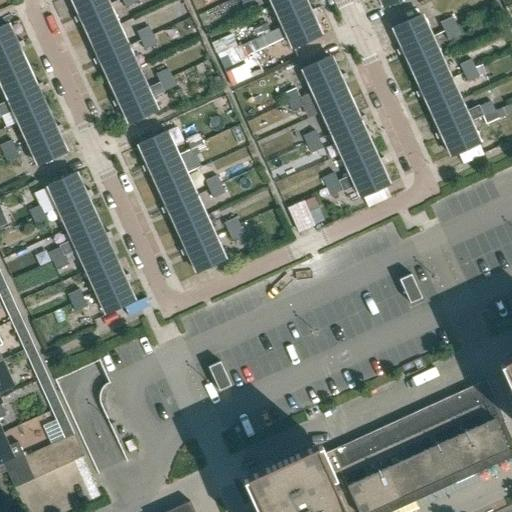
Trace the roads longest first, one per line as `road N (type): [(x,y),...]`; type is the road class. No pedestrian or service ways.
road 1 (residential): [(301,248),(172,307),(32,0)]
road 2 (residential): [(301,248),(427,190),(343,0)]
road 3 (unknown): [(427,190),(480,307)]
